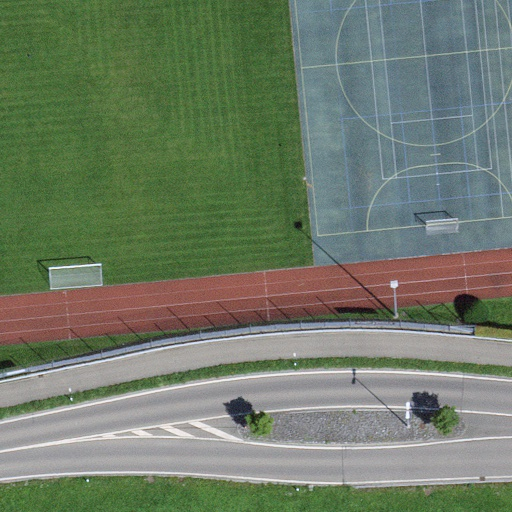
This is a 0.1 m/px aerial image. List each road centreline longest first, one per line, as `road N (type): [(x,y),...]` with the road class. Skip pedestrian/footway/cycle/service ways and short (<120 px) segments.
road 1 (tertiary): [(511,398),(325,388),(236,396),(65,445)]
road 2 (tertiary): [(65,445),(302,468),(511,459)]
